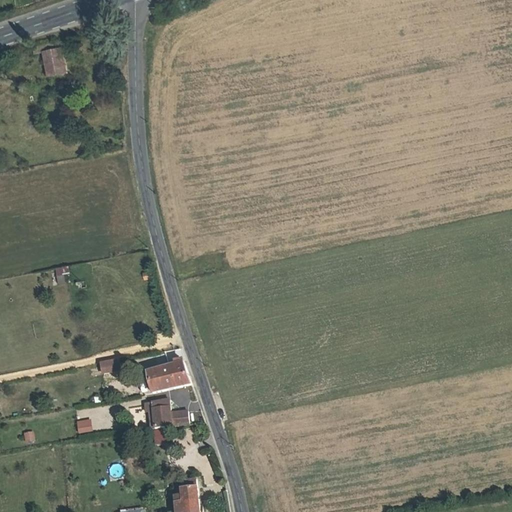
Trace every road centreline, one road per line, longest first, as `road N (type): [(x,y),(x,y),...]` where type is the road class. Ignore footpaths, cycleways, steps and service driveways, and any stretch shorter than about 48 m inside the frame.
road 1 (tertiary): [(242,511),(150,210),(138,143),(137,0)]
road 2 (secondary): [(120,0),(0,39)]
